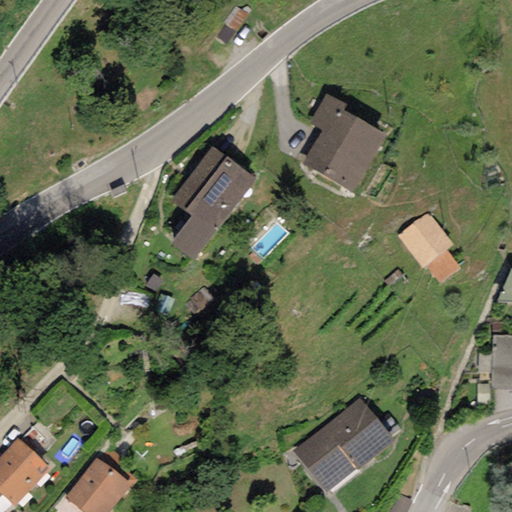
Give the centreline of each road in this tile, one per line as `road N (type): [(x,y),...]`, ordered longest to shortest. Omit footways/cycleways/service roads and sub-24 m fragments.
road 1 (tertiary): [(348,0),(307,23),(156,148),(0,234)]
road 2 (tertiary): [(425,511),(464,451),(511,425)]
